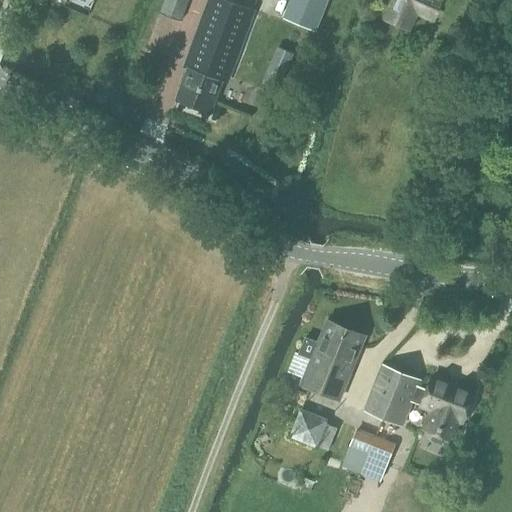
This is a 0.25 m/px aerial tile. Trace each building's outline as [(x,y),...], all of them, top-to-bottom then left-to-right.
[(179,20),(187,0),(164,0),(160,13),(179,20)] [(188,69),(177,100),(209,112),(220,82),(223,83),(229,69),(231,69),(254,10),(252,9),(248,8),(243,6),(235,3),(227,0),(210,0),(185,68),(188,69)] [(291,0),(284,18),(316,31),(328,0),(291,0)] [(396,0),(388,18),(409,27),(417,10),(434,18),(441,0),(396,0)] [(147,68),(159,72),(164,58),(152,54),(147,68)] [(503,145),(509,128),(497,123),(491,140),(503,145)] [(300,354),(311,358),(301,383),(340,399),(365,336),(328,321),(319,343),(306,338),(300,354)] [(421,380),(384,365),(366,410),(403,425),(412,401),(419,386),(421,380)] [(428,389),(419,386),(412,401),(433,410),(425,429),(451,440),(459,420),(463,422),(475,394),(433,377),(428,389)] [(318,447),(329,420),(302,408),(291,436),(318,447)] [(355,436),(344,465),(362,472),(373,443),(355,436)] [(373,443),(362,472),(380,480),(392,451),(373,443)]
